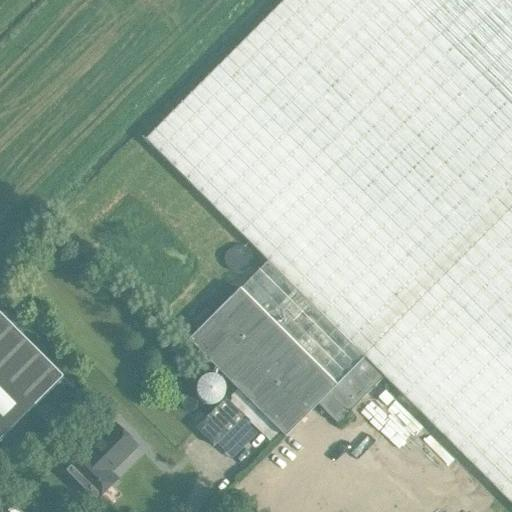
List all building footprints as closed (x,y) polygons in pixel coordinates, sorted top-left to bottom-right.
[(511,0),(284,0),(145,141),(267,262),(363,358),(383,378),(511,505),(511,0)] [(363,358),(267,262),(239,290),(335,386),(363,358)] [(189,341),(285,437),(318,404),(337,424),(383,378),(363,358),(335,386),(239,290),(189,341)] [(0,441),(63,379),(0,315),(0,441)] [(195,429),(213,447),(243,417),(225,399),(195,429)] [(77,435),(87,425),(80,418),(70,428),(77,435)] [(106,478),(126,458),(138,446),(115,423),(88,450),(86,448),(63,471),(76,483),(74,485),(80,492),(82,490),(95,502),(113,484),(106,478)]
